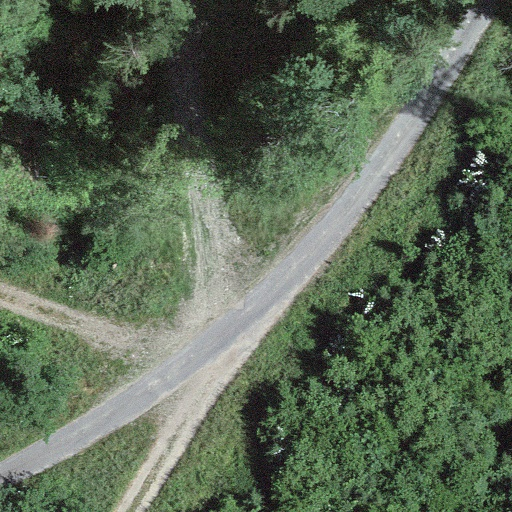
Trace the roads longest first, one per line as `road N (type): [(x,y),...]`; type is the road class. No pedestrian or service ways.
road 1 (track): [(0,488),(122,423),(291,281),(392,158),(489,0)]
road 2 (track): [(265,304),(185,0)]
road 3 (track): [(0,295),(192,368)]
